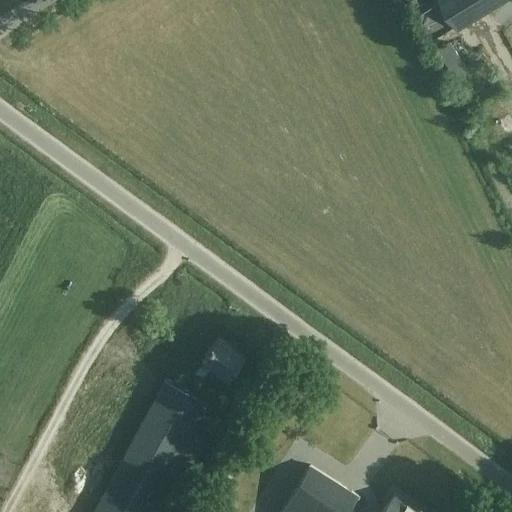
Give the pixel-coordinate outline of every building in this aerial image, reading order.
[(439,0),(454,26),(497,0),(439,0)] [(244,355),(219,336),(202,359),(204,361),(193,376),(203,384),(215,369),(227,378),(244,355)] [(162,384),(93,511),(165,511),(203,443),(189,435),(205,407),(162,384)] [(310,466),(281,511),(347,511),(357,496),(310,466)] [(418,511),(395,495),(382,511),(418,511)]
